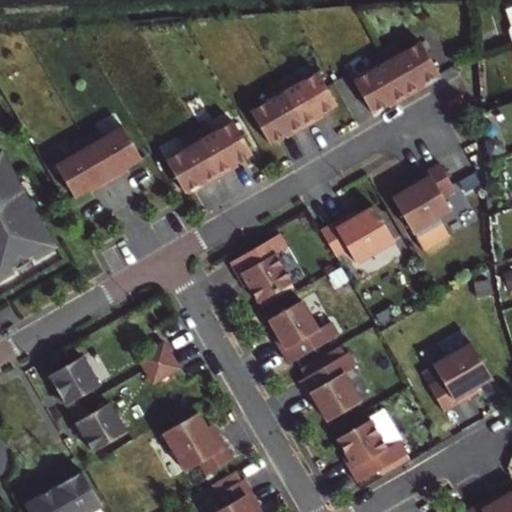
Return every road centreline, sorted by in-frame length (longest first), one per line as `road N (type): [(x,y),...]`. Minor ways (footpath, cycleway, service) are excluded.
road 1 (residential): [(460,90),(168,260)]
road 2 (residential): [(168,260),(313,511)]
road 3 (residential): [(168,260),(0,358)]
road 4 (residential): [(363,511),(498,433)]
